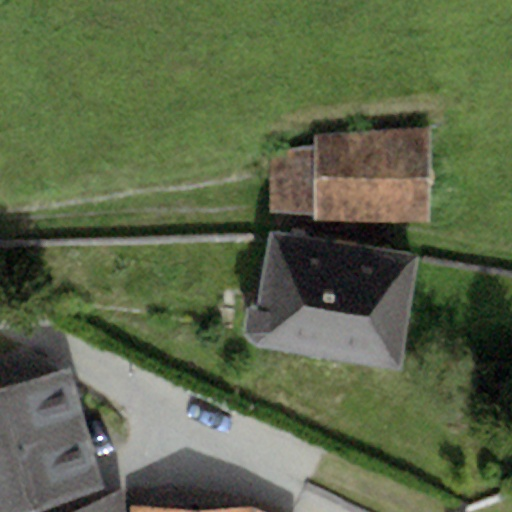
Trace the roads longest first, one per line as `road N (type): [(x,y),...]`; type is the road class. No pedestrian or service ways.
road 1 (residential): [(205,460),(0,335)]
road 2 (residential): [(86,511),(205,460)]
